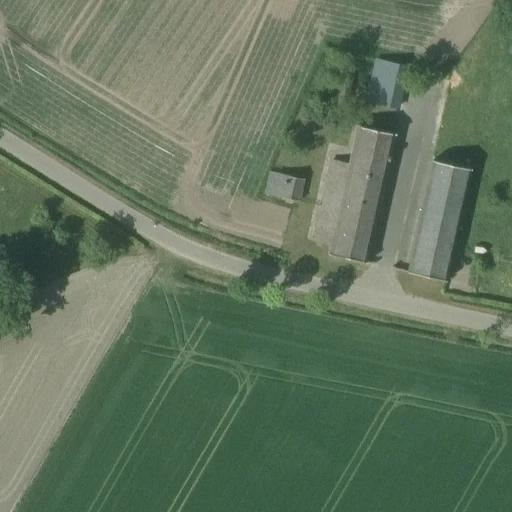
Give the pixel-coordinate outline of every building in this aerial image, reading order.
[(368,0),(362,32),(423,45),(431,0),(368,0)] [(491,66),(497,44),(474,38),(468,60),(491,66)] [(375,56),(366,101),(399,107),(408,63),(375,56)] [(432,160),(407,273),(445,281),(470,168),(488,90),(451,82),(433,161),(432,160)] [(332,160),(313,242),(330,245),(328,255),(365,263),(395,134),(357,125),(349,164),(332,160)] [(299,201),(303,179),(269,171),(264,194),(299,201)]
